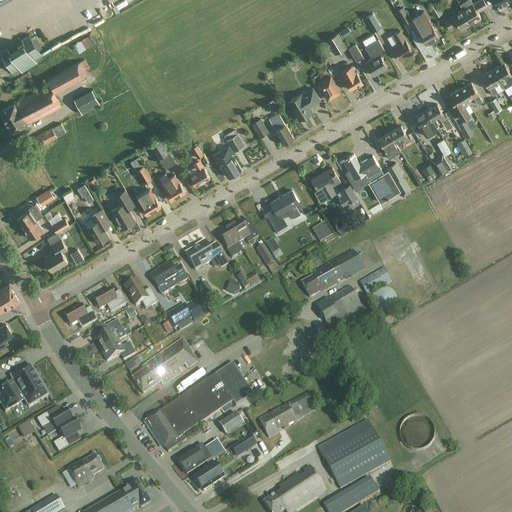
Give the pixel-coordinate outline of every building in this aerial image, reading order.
[(470,0),(468,0),(460,5),(463,10),(467,17),(471,24),(475,21),(477,22),(480,21),(480,19),(481,18),(478,12),(487,7),(483,0),(479,0),(473,4),(470,0)] [(78,5),(84,15),(92,11),(86,1),(78,5)] [(429,7),(435,18),(442,13),(436,3),(429,7)] [(397,11),(405,24),(411,21),(403,8),(397,11)] [(467,17),(463,10),(453,16),(454,17),(445,22),(449,29),(458,24),(461,30),(471,24),(467,17)] [(419,32),(418,32),(426,45),(439,38),(423,11),(417,15),(421,24),(416,27),(419,32)] [(373,13),(366,17),(374,31),(381,27),(373,13)] [(400,61),(413,53),(400,31),(391,37),(394,41),(396,39),(398,44),(392,47),(400,61)] [(348,47),(339,33),(326,41),(335,55),(348,47)] [(13,73),(20,69),(22,72),(37,63),(35,60),(42,55),(29,35),(22,40),(24,43),(10,52),(8,48),(0,53),(13,73)] [(86,46),(96,43),(94,35),(84,38),(86,46)] [(374,76),(387,68),(380,56),(386,53),(378,39),(365,46),(373,59),(367,63),(374,76)] [(355,44),(349,48),(356,61),(363,57),(355,44)] [(53,92),(91,71),(84,59),(47,80),(49,85),(20,101),(19,101),(0,111),(12,133),(61,106),(53,92)] [(493,70),(500,82),(506,78),(510,85),(511,84),(511,76),(504,63),(493,70)] [(363,83),(357,74),(356,74),(352,67),(342,73),(346,80),(345,80),(351,90),(363,83)] [(500,82),(493,70),(482,76),(493,96),(498,93),(494,86),(500,82)] [(28,72),(16,80),(19,86),(32,78),(28,72)] [(328,99),(340,92),(330,76),(319,83),(317,85),(321,90),(323,89),(328,99)] [(460,89),(467,102),(474,98),(478,105),(483,102),(471,83),(460,89)] [(310,107),(320,100),(313,88),(302,95),(302,93),(288,102),(299,120),(313,112),(310,107)] [(92,89),(74,99),(82,114),(100,104),(92,89)] [(467,102),(460,89),(449,96),(460,115),(463,120),(470,116),(463,104),(467,102)] [(490,102),(496,112),(502,109),(495,98),(490,102)] [(426,111),(432,121),(438,117),(442,122),(448,118),(445,113),(443,114),(437,104),(426,111)] [(494,110),(488,114),(491,120),(497,116),(494,110)] [(432,121),(426,111),(415,118),(426,136),(437,130),(431,121),(432,121)] [(294,139),(279,113),(269,119),(284,144),(294,139)] [(251,124),(260,138),(269,132),(260,118),(251,124)] [(459,125),(467,138),(473,134),(465,121),(459,125)] [(34,150),(66,133),(60,123),(28,140),(34,150)] [(390,133),(395,142),(402,138),(405,144),(412,140),(408,134),(407,135),(401,126),(390,133)] [(395,142),(390,133),(378,139),(384,149),(383,150),(386,155),(392,151),(389,146),(395,142)] [(232,154),(245,146),(238,134),(227,140),(230,145),(212,156),(220,169),(222,167),(228,177),(241,169),(232,154)] [(149,146),(158,160),(170,153),(161,139),(160,139),(159,137),(150,143),(151,145),(149,146)] [(456,144),(464,157),(472,152),(464,139),(456,144)] [(191,148),(197,158),(203,155),(196,145),(191,148)] [(351,182),(365,174),(370,182),(381,202),(387,199),(389,198),(395,194),(383,174),(373,156),(359,164),(354,155),(349,157),(347,157),(348,158),(344,161),(350,171),(346,173),(351,182)] [(418,163),(421,158),(415,155),(413,161),(418,163)] [(442,155),(432,161),(441,175),(451,169),(442,155)] [(196,186),(210,178),(204,168),(199,161),(193,164),(198,172),(190,177),(196,186)] [(136,170),(144,184),(152,179),(144,166),(136,170)] [(328,198),(333,195),(336,194),(332,187),(331,188),(329,185),(339,179),(332,168),(311,180),(318,191),(323,188),(328,198)] [(429,170),(432,177),(438,175),(434,168),(429,170)] [(185,192),(180,183),(179,183),(175,175),(162,183),(166,191),(171,200),(185,192)] [(97,199),(86,184),(81,187),(92,203),(97,199)] [(339,191),(347,204),(358,197),(350,185),(339,191)] [(161,206),(155,197),(150,189),(136,197),(141,205),(147,215),(161,206)] [(123,229),(136,221),(129,209),(135,205),(125,190),(115,196),(120,205),(111,211),(118,223),(119,222),(123,229)] [(49,191),(37,198),(42,205),(53,198),(49,191)] [(293,191),(271,203),(274,209),(265,214),(277,234),(288,228),(280,214),(287,209),(292,218),(300,214),(295,205),(299,202),(293,191)] [(364,200),(371,214),(378,211),(371,197),(364,200)] [(45,215),(49,212),(45,206),(40,209),(45,215)] [(102,225),(109,221),(102,209),(95,213),(97,216),(92,218),(95,222),(87,227),(97,244),(109,237),(102,225)] [(24,228),(37,220),(30,210),(17,218),(24,228)] [(54,214),(56,220),(64,218),(62,212),(54,214)] [(65,218),(52,226),(57,233),(69,225),(65,218)] [(37,220),(24,228),(30,238),(43,230),(37,220)] [(229,227),(239,243),(245,239),(248,244),(253,241),(241,221),(229,227)] [(238,256),(233,246),(239,243),(229,227),(218,234),(227,249),(226,250),(232,259),(238,256)] [(52,271),(67,262),(62,253),(67,250),(57,233),(48,238),(55,251),(44,257),(52,271)] [(212,263),(223,257),(216,245),(209,249),(205,242),(196,247),(197,248),(186,255),(195,271),(211,262),(212,263)] [(267,267),(274,263),(264,246),(257,250),(267,267)] [(312,277),(301,283),(309,298),(327,288),(328,289),(350,277),(351,277),(364,270),(353,251),(311,274),(312,277)] [(176,283),(186,277),(180,267),(174,270),(170,263),(161,268),(161,270),(150,276),(158,289),(174,280),(176,283)] [(367,296),(391,282),(384,268),(359,282),(367,296)] [(243,274),(237,278),(244,289),(250,285),(243,274)] [(137,280),(133,282),(132,281),(127,284),(128,285),(124,287),(136,306),(142,303),(146,309),(158,302),(151,290),(145,294),(137,280)] [(199,288),(207,302),(215,297),(207,283),(199,288)] [(0,313),(19,302),(9,285),(0,289),(0,313)] [(316,306),(325,323),(333,336),(342,330),(343,333),(368,319),(349,286),(316,306)] [(111,289),(93,299),(95,302),(93,302),(96,308),(98,307),(99,310),(106,306),(111,313),(127,304),(121,293),(115,296),(111,289)] [(395,306),(396,303),(395,300),(394,297),(393,295),(391,293),(388,291),(385,291),(382,291),(379,292),(376,294),(374,296),(373,299),(372,302),(373,305),(374,308),(375,310),(378,312),(380,313),(383,314),(386,314),(389,313),(392,311),(394,309),(395,306)] [(77,322),(81,329),(98,320),(91,308),(85,311),(82,305),(64,315),(65,318),(64,319),(67,324),(68,323),(70,326),(77,322)] [(185,306),(168,316),(175,327),(178,326),(180,331),(192,324),(190,319),(192,318),(185,306)] [(132,308),(125,312),(130,321),(137,317),(132,308)] [(101,351),(119,341),(126,336),(123,331),(117,321),(105,327),(108,332),(95,339),(101,351)] [(0,348),(15,340),(6,325),(0,328),(0,348)] [(187,369),(197,362),(182,340),(142,367),(144,370),(132,379),(143,394),(160,382),(163,386),(182,373),(180,369),(185,366),(187,369)] [(119,341),(101,351),(107,362),(120,355),(123,360),(135,354),(129,343),(122,347),(119,341)] [(232,402),(233,403),(233,402),(237,407),(253,396),(232,364),(222,370),(214,375),(154,415),(147,420),(168,452),(166,453),(167,454),(185,441),(182,436),(232,402)] [(19,404),(24,401),(28,408),(49,396),(30,365),(10,377),(12,381),(8,384),(7,383),(0,387),(0,404),(5,413),(20,404),(19,404)] [(296,422),(303,418),(318,410),(316,406),(308,393),(287,405),(286,405),(259,420),(269,438),(279,432),(277,428),(282,425),(284,429),(296,422)] [(58,407),(37,420),(42,429),(52,423),(57,431),(58,430),(73,421),(67,411),(62,413),(58,407)] [(237,414),(244,425),(249,421),(242,411),(237,414)] [(244,425),(237,414),(236,414),(219,425),(226,436),(244,425)] [(434,435),(434,432),(434,428),(433,425),(431,422),(429,420),(426,417),(423,416),(420,415),(416,415),(413,416),(410,417),(407,419),(405,421),(403,424),(401,427),(401,430),(401,434),(401,437),(403,440),(405,443),(407,445),(410,447),(413,448),(417,448),(420,448),(423,447),(426,446),(429,444),(431,441),(433,438),(434,435)] [(75,420),(73,421),(58,430),(63,438),(53,444),(59,453),(80,440),(77,434),(81,431),(75,420)] [(317,448),(340,489),(390,461),(368,420),(317,448)] [(139,437),(147,433),(144,428),(136,432),(139,437)] [(19,445),(25,442),(19,431),(13,435),(19,445)] [(215,458),(227,449),(219,438),(207,446),(215,458)] [(187,475),(211,459),(202,445),(179,460),(178,462),(187,475)] [(444,449),(430,457),(433,462),(447,454),(444,449)] [(93,476),(104,470),(95,455),(81,463),(80,461),(66,469),(78,488),(94,479),(93,476)] [(203,492),(224,478),(214,463),(193,477),(194,478),(194,480),(196,483),(197,483),(203,492)] [(278,487),(281,491),(263,502),(269,511),(283,511),(285,511),(291,511),(294,511),(325,490),(309,467),(303,471),(306,474),(300,478),(297,474),(278,487)] [(378,493),(393,486),(386,472),(371,480),(369,477),(323,505),(326,511),(346,511),(358,505),(358,504),(377,493),(378,493)] [(129,489),(88,511),(130,511),(139,507),(140,509),(151,503),(138,480),(127,486),(129,489)] [(77,492),(80,498),(89,494),(86,489),(77,492)] [(59,511),(64,510),(60,503),(56,496),(30,511),(59,511)]
